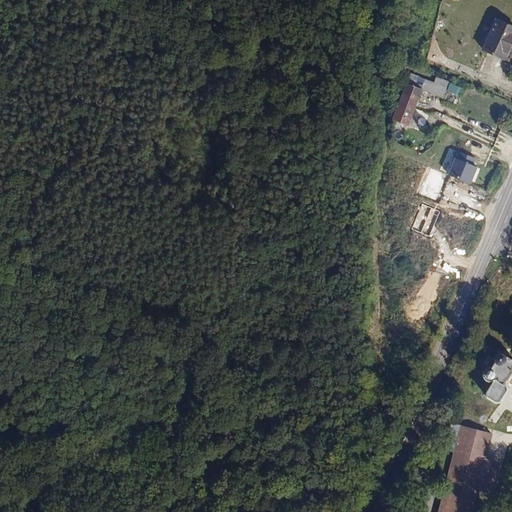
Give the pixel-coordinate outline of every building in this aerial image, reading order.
[(511,41),(511,26),(498,19),(483,49),(503,59),(511,41)] [(407,126),(421,90),(424,80),(409,74),(392,120),(395,122),(398,123),(407,126)] [(424,80),(421,90),(441,98),(447,82),(435,77),(433,83),(424,80)] [(461,90),(449,84),(446,91),(458,96),(461,90)] [(449,173),(457,152),(449,148),(440,169),(449,173)] [(470,185),(477,168),(473,166),(476,159),(458,151),(448,175),(470,185)] [(440,212),(422,204),(412,229),(430,236),(440,212)] [(511,369),(511,361),(505,357),(503,359),(501,357),(499,355),(496,356),(494,358),(494,361),(487,357),(482,364),(488,368),(484,370),(482,373),(481,377),(483,381),(487,383),(492,382),(484,393),(485,399),(492,404),(498,404),(506,392),(505,387),(503,386),(511,373),(511,372),(511,369)] [(455,445),(437,511),(469,511),(471,507),(485,510),(489,496),(478,478),(484,452),(455,445)]
